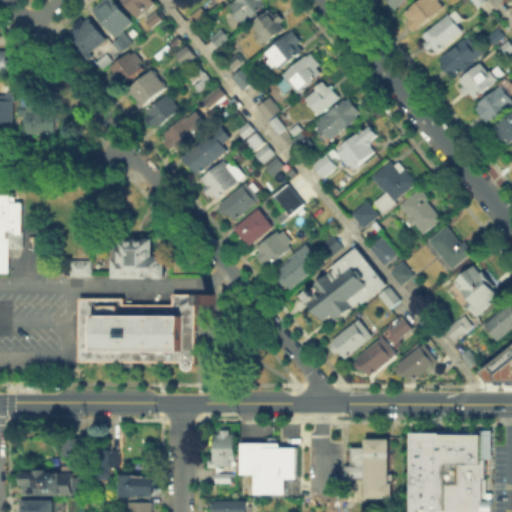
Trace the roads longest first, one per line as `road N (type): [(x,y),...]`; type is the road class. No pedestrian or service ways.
road 1 (residential): [(127,150),(314,376),(321,403)]
road 2 (secondary): [(0,400),(321,403)]
road 3 (residential): [(511,226),(326,0)]
road 4 (residential): [(9,0),(127,150)]
road 5 (residential): [(0,158),(103,158),(127,150)]
